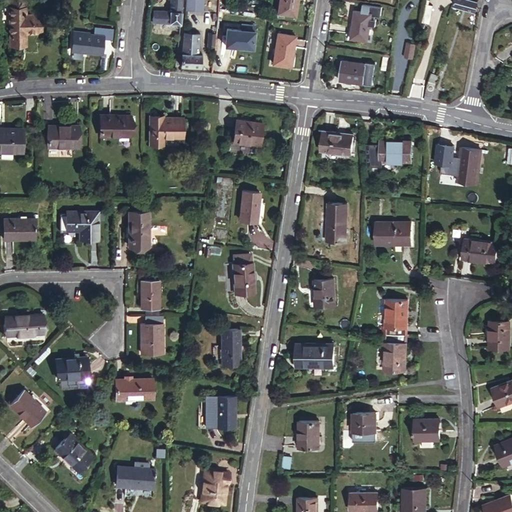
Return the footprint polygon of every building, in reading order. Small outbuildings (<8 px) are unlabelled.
[(171,20),(182,21),(183,0),(172,0),(172,9),(154,8),(154,19),(171,20)] [(205,0),(187,0),(186,14),(205,15),(205,0)] [(280,0),(278,12),(297,15),(299,0),(280,0)] [(27,34),(33,35),(47,37),(50,19),(35,16),(35,11),(19,8),(14,45),(25,47),(27,34)] [(368,39),(372,13),(355,10),(353,25),(349,25),(347,38),(355,40),(355,37),(368,39)] [(253,31),(254,26),(241,25),(241,30),(228,28),(225,45),(252,48),(255,32),(253,31)] [(89,34),(77,32),(75,51),(101,54),(103,39),(111,40),(112,30),(94,28),(93,36),(88,35),(89,34)] [(185,31),(182,64),(201,66),(202,53),(198,53),(200,32),(185,31)] [(292,65),(296,36),(278,33),(274,62),(292,65)] [(406,55),(414,56),(417,41),(408,39),(406,55)] [(376,66),(342,60),(341,66),(339,78),(373,83),(376,66)] [(429,81),(423,100),(429,102),(435,83),(429,81)] [(97,136),(129,136),(129,115),(97,115),(97,136)] [(163,137),(182,137),(182,118),(158,117),(158,115),(149,115),(149,144),(162,145),(163,137)] [(259,144),(261,122),(234,119),(232,141),(259,144)] [(44,126),(44,148),(78,148),(78,127),(44,126)] [(0,129),(0,152),(18,153),(18,129),(0,129)] [(349,152),(352,134),(322,130),(319,149),(349,152)] [(378,140),(378,160),(409,159),(409,139),(378,140)] [(457,166),(447,166),(445,181),(456,182),(456,178),(475,179),(480,147),(460,144),(457,166)] [(238,219),(255,222),(259,193),(242,191),(238,219)] [(345,239),(346,202),(327,201),(326,238),(345,239)] [(94,241),(95,212),(62,212),(62,231),(76,231),(76,241),(94,241)] [(146,213),(126,213),(126,249),(146,249),(146,213)] [(410,217),(375,218),(376,240),(410,240),(410,217)] [(0,241),(32,240),(32,219),(0,219),(0,241)] [(494,261),(496,241),(464,237),(462,258),(494,261)] [(232,256),(233,264),(250,263),(249,255),(232,256)] [(233,293),(252,293),(251,263),(250,263),(233,264),(231,264),(233,293)] [(233,293),(231,264),(223,264),(225,294),(233,293)] [(332,278),(312,278),(313,303),(333,303),(332,278)] [(142,310),(142,317),(158,317),(157,281),(138,282),(138,309),(142,310)] [(385,297),(384,332),(405,332),(405,325),(407,325),(407,297),(385,297)] [(7,335),(44,332),(43,314),(5,317),(7,335)] [(160,354),(160,317),(158,317),(142,317),(141,317),(142,325),(138,325),(138,354),(160,354)] [(509,347),(510,319),(491,319),(490,346),(509,347)] [(220,362),(237,365),(243,330),(226,328),(220,362)] [(405,332),(384,332),(383,366),(405,366),(406,340),(404,339),(405,332)] [(334,365),(334,341),(297,341),(297,362),(313,362),(313,365),(334,365)] [(52,358),(53,377),(86,375),(84,356),(52,358)] [(149,398),(149,378),(112,378),(111,398),(149,398)] [(511,380),(493,387),(500,405),(511,400),(511,380)] [(27,425),(41,411),(20,390),(5,405),(27,425)] [(201,427),(230,427),(230,397),(202,397),(201,427)] [(352,409),(351,427),(374,428),(375,409),(352,409)] [(413,416),(412,438),(437,438),(438,417),(413,416)] [(317,446),(317,419),(298,419),(297,446),(317,446)] [(52,449),(75,471),(89,457),(66,434),(52,449)] [(511,460),(511,437),(496,444),(504,464),(511,460)] [(287,456),(280,455),(278,465),(285,466),(287,456)] [(141,469),(141,466),(142,461),(130,461),(129,466),(129,468),(141,469)] [(148,486),(149,467),(141,466),(141,469),(129,468),(129,466),(112,465),(111,484),(148,486)] [(201,469),(198,500),(220,501),(222,480),(224,480),(225,472),(201,469)] [(421,511),(422,506),(425,506),(425,486),(402,486),(401,511),(421,511)] [(349,490),(349,508),(376,508),(376,490),(349,490)] [(511,511),(511,501),(510,495),(483,504),(485,511),(511,511)] [(315,511),(316,496),(297,496),(296,511),(315,511)]
